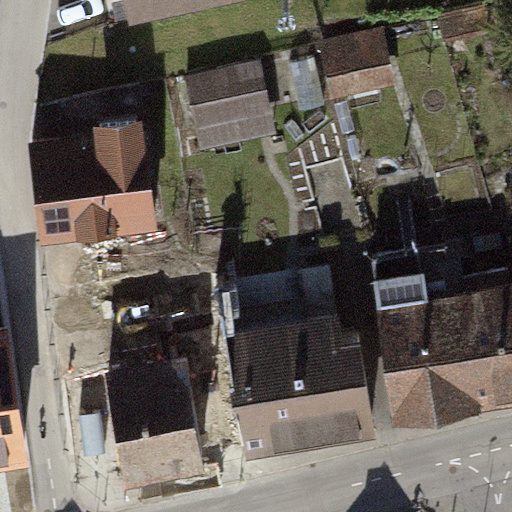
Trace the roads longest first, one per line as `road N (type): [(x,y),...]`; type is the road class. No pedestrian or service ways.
road 1 (residential): [(22,0),(7,131),(59,511)]
road 2 (residential): [(248,511),(447,463),(498,465)]
